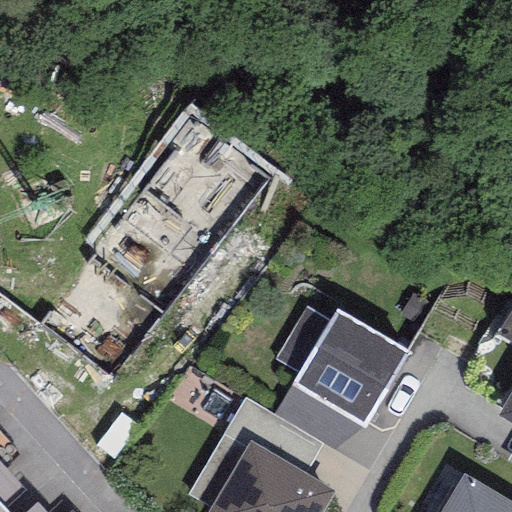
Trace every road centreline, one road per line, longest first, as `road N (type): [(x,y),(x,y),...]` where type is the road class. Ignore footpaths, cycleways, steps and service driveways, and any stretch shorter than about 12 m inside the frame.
road 1 (residential): [(115,511),(0,379)]
road 2 (unknown): [(352,511),(437,358)]
